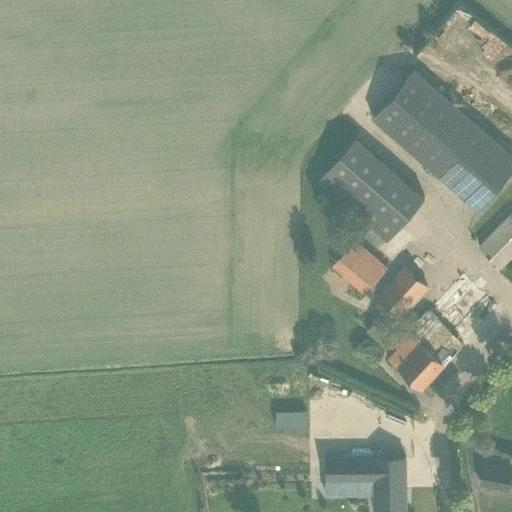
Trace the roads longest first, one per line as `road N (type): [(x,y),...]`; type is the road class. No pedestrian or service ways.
road 1 (track): [(360,118),(315,94),(33,0)]
road 2 (residential): [(449,511),(441,426),(455,392),(511,326)]
